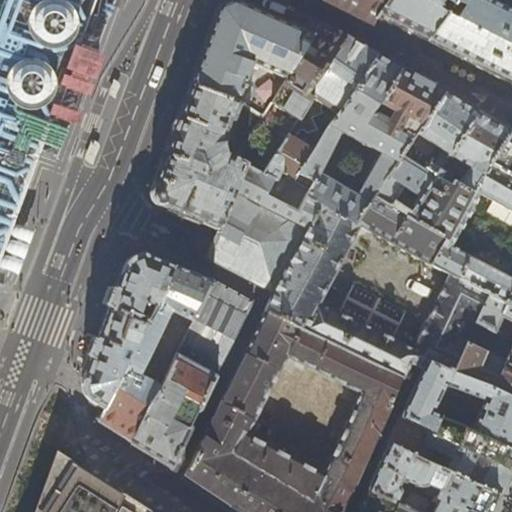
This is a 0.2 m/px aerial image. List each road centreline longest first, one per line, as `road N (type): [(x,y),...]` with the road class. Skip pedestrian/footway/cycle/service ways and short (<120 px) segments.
road 1 (secondary): [(174,0),(116,161),(80,225),(0,434)]
road 2 (residential): [(511,117),(284,0)]
road 3 (unclassified): [(0,350),(40,398),(55,443),(55,511)]
